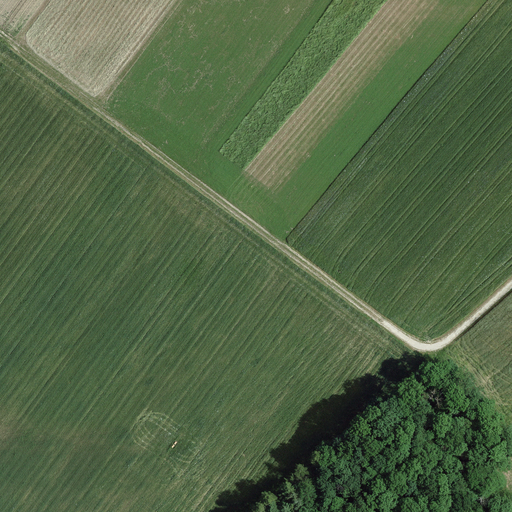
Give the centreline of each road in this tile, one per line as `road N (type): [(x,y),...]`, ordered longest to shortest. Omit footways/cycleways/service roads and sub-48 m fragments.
road 1 (track): [(0,32),(383,322)]
road 2 (track): [(511,283),(444,342),(423,346),(383,322)]
